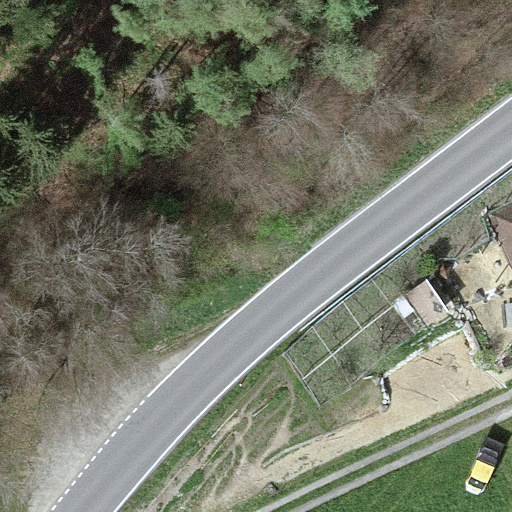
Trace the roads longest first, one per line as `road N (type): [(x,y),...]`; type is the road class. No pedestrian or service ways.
road 1 (tertiary): [(89,511),(213,379),(511,130)]
road 2 (track): [(278,511),(511,398)]
